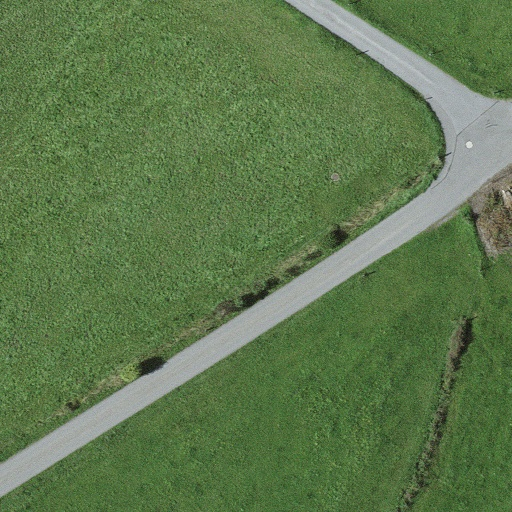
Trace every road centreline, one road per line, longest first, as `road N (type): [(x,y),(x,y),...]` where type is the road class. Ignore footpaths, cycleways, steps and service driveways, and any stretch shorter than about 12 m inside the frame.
road 1 (unclassified): [(0,491),(511,159)]
road 2 (track): [(511,157),(300,0)]
